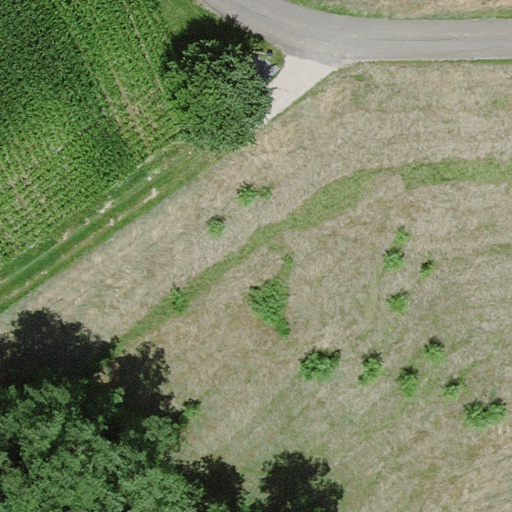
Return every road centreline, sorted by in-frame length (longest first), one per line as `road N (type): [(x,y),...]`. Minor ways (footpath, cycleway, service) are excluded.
road 1 (track): [(0,288),(326,41)]
road 2 (unclassified): [(245,0),(326,41),(511,40)]
